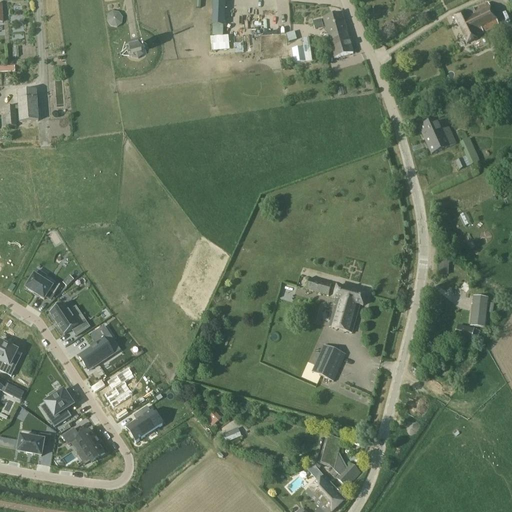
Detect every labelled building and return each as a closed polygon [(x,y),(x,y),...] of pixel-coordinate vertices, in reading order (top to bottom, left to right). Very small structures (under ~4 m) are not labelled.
[(212,0),(211,27),(223,27),(224,0),(212,0)] [(454,18),(461,32),(494,16),(489,4),(474,11),(473,9),(454,18)] [(111,27),(117,28),(121,25),(122,19),(119,14),(113,13),(108,17),(107,23),(111,27)] [(326,43),(329,42),(334,60),(353,55),(342,15),(323,20),(328,36),(324,37),(326,43)] [(494,16),(461,32),(467,45),(478,40),(476,38),(500,27),(494,16)] [(321,20),(313,23),(315,30),(323,28),(321,20)] [(303,48),(292,50),(294,64),(305,62),(304,54),(311,53),(309,38),(301,40),(303,48)] [(144,56),(145,49),(140,43),(134,43),(128,47),(127,54),(131,59),(138,60),(144,56)] [(15,111),(19,110),(20,123),(38,122),(36,92),(18,93),(19,107),(6,108),(6,115),(2,115),(3,128),(16,127),(15,111)] [(437,120),(419,128),(431,156),(450,148),(455,145),(456,145),(444,119),(438,121),(437,120)] [(462,143),(472,166),(480,163),(470,140),(462,143)] [(459,171),(466,168),(463,159),(455,163),(459,171)] [(38,271),(26,289),(34,294),(33,294),(34,295),(38,297),(39,297),(44,300),(46,298),(49,293),(54,296),(61,286),(38,271)] [(70,277),(63,284),(67,288),(74,281),(70,277)] [(306,291),(329,297),(332,285),(310,279),(306,291)] [(465,282),(459,289),(465,294),(471,287),(465,282)] [(335,306),(329,327),(352,334),(360,306),(364,307),(367,294),(336,285),(333,299),(336,299),(334,306),(335,306)] [(473,297),(470,327),(485,328),(488,299),(473,297)] [(64,304),(50,313),(65,336),(72,331),(76,337),(90,328),(85,322),(79,326),(64,304)] [(458,326),(455,339),(471,343),(474,330),(458,326)] [(99,343),(78,356),(88,371),(113,355),(103,340),(109,336),(103,327),(93,334),(99,343)] [(0,371),(12,378),(15,370),(10,367),(18,352),(11,349),(13,345),(6,341),(4,345),(0,343),(0,371)] [(346,356),(324,346),(311,373),(334,383),(346,356)] [(104,395),(113,409),(133,395),(125,383),(134,377),(129,369),(130,369),(129,368),(106,383),(107,384),(112,390),(104,395)] [(0,392),(20,402),(24,394),(7,386),(5,389),(0,386),(0,392)] [(51,400),(45,404),(55,418),(60,425),(71,418),(66,411),(71,408),(68,403),(70,402),(70,401),(71,400),(66,392),(64,393),(64,392),(58,396),(56,392),(49,397),(51,400)] [(137,422),(126,429),(126,430),(128,429),(137,443),(135,444),(136,444),(145,438),(159,429),(162,427),(162,426),(160,427),(159,425),(151,413),(153,412),(152,411),(151,413),(147,408),(134,417),(137,422)] [(213,410),(203,419),(212,427),(214,430),(217,427),(215,425),(221,419),(213,410)] [(74,430),(63,438),(69,447),(77,441),(86,455),(80,459),(85,466),(91,462),(92,464),(106,455),(90,432),(80,439),(74,430)] [(21,437),(18,453),(41,457),(43,447),(49,448),(51,437),(40,435),(39,441),(21,437)] [(338,476),(336,478),(346,489),(360,474),(350,464),(345,469),(338,457),(343,441),(328,437),(321,465),(329,467),(338,476)] [(17,443),(0,439),(0,447),(16,451),(17,443)] [(337,490),(330,482),(324,476),(306,493),(323,511),(332,511),(348,498),(339,489),(337,490)]
